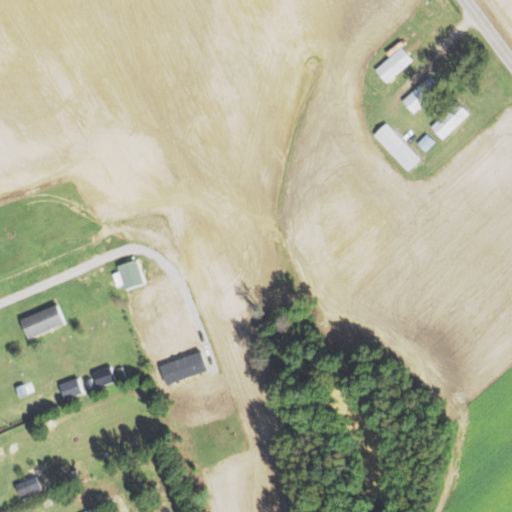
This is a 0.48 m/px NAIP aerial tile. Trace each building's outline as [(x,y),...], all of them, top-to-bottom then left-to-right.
[(399,46),(410,59),(384,82),(373,70),(399,46)] [(411,72),(419,80),(409,90),(401,81),(411,72)] [(428,74),(440,87),(412,114),(400,101),(428,74)] [(456,101),(468,114),(440,139),(428,126),(456,101)] [(385,123),(419,159),(406,171),(372,135),(385,123)] [(420,142),(429,150),(438,141),(429,133),(420,142)] [(142,258),(150,284),(129,290),(127,284),(120,287),(116,274),(124,271),(122,265),(142,258)] [(63,303),(71,323),(34,338),(26,319),(63,303)] [(113,366),(118,381),(98,387),(93,372),(113,366)] [(81,377),(87,393),(64,401),(59,385),(81,377)] [(93,379),(87,381),(90,390),(96,388),(93,379)] [(18,387),(22,397),(32,394),(28,383),(18,387)] [(40,476),(45,488),(20,497),(15,485),(40,476)]
